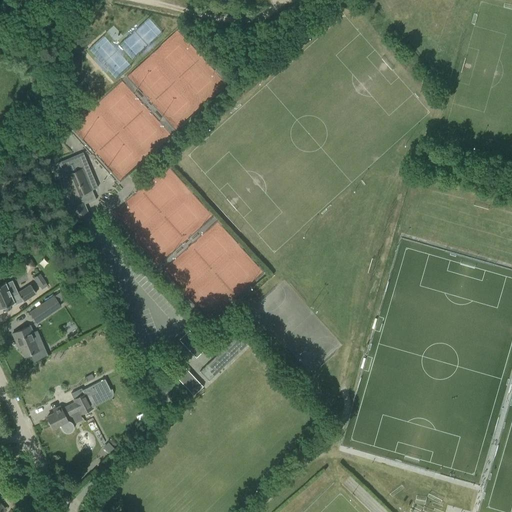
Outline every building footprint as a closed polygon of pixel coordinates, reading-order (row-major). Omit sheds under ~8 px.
[(92,191),(89,182),(87,183),(78,161),(62,168),(59,162),(52,166),(75,223),(90,217),(84,204),(89,202),(89,203),(96,200),(92,191)] [(39,287),(41,290),(47,286),(45,283),(46,282),(39,273),(32,278),(39,287)] [(23,301),(35,293),(30,284),(17,293),(10,296),(4,283),(0,284),(0,308),(12,303),(13,305),(23,301)] [(60,305),(54,296),(45,301),(29,312),(36,323),(52,312),(52,311),(60,305)] [(29,326),(12,333),(15,340),(18,347),(19,349),(19,350),(21,349),(24,356),(29,354),(33,363),(40,359),(36,349),(43,346),(37,330),(33,332),(31,333),(29,326)] [(178,340),(195,358),(205,348),(188,331),(178,340)] [(199,371),(208,381),(246,344),(237,335),(199,371)] [(170,371),(193,395),(202,386),(180,362),(170,371)] [(70,393),(73,399),(73,400),(74,402),(61,409),(59,407),(54,409),(55,412),(46,416),(52,428),(59,424),(62,430),(63,431),(64,432),(65,433),(67,433),(68,433),(70,432),(71,432),(71,431),(72,430),(73,429),(73,428),(73,427),(73,426),(73,425),(72,424),(72,423),(71,422),(70,422),(69,421),(68,421),(67,421),(65,417),(78,410),(80,414),(92,408),(88,401),(101,394),(102,395),(103,396),(104,397),(105,397),(110,395),(110,394),(110,393),(110,391),(110,390),(104,379),(82,390),(81,388),(70,393)]
